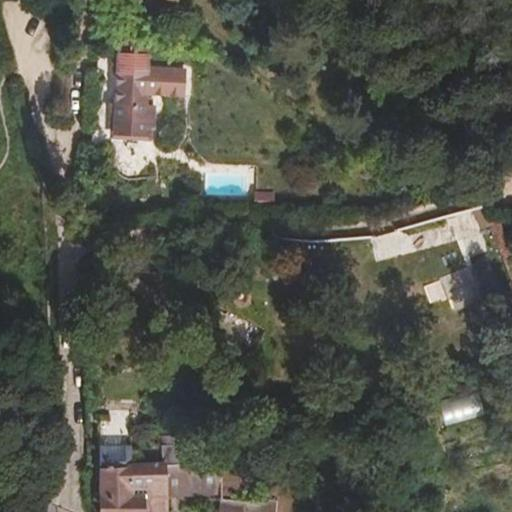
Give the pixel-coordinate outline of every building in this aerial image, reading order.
[(149,69),(149,56),(117,54),(113,134),(151,136),(153,105),(147,105),(147,95),(149,69)] [(187,71),(149,69),(147,95),(185,97),(187,71)] [(275,192),(254,192),(254,203),(275,203),(275,192)] [(501,213),(484,213),(498,250),(511,242),(501,213)] [(111,262),(107,250),(82,260),(86,271),(111,262)] [(90,426),(93,511),(141,511),(141,488),(125,489),(124,468),(121,430),(121,425),(90,426)] [(41,447),(25,447),(26,465),(42,464),(41,447)] [(141,488),(141,511),(156,511),(157,501),(212,499),(215,499),(212,464),(124,468),(125,489),(141,488)] [(215,499),(212,499),(212,511),(235,511),(234,498),(215,499)]
